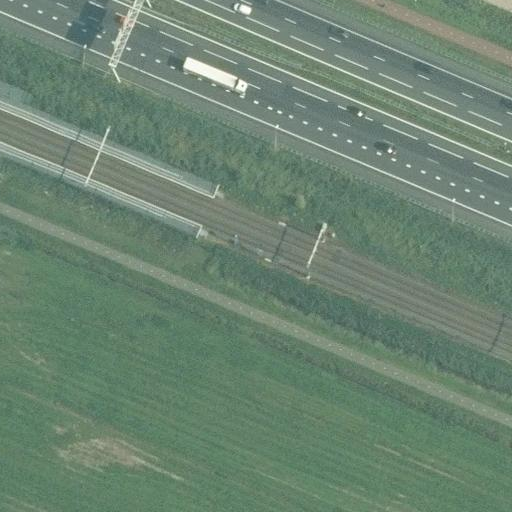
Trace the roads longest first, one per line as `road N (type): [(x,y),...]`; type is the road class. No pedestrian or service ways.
road 1 (motorway): [(62,0),(511,188)]
road 2 (motorway): [(511,116),(235,0)]
